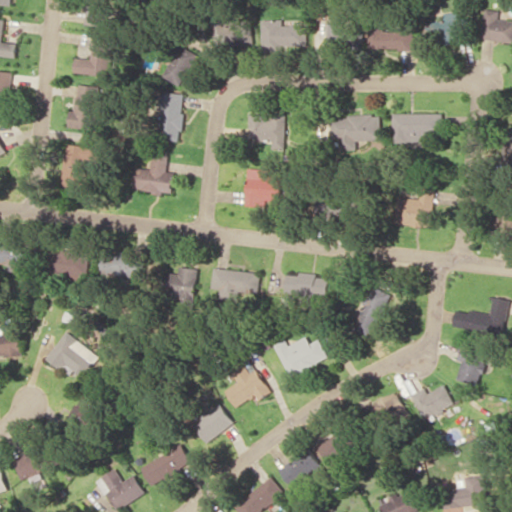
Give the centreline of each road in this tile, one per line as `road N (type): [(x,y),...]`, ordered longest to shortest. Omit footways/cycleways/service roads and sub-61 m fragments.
road 1 (residential): [(205,232),(217,115),(232,88),(461,82),(479,92),(462,262)]
road 2 (residential): [(511,268),(0,211)]
road 3 (residential): [(442,259),(434,323),(420,346),(291,423),(182,511)]
road 4 (residential): [(45,0),(9,212)]
